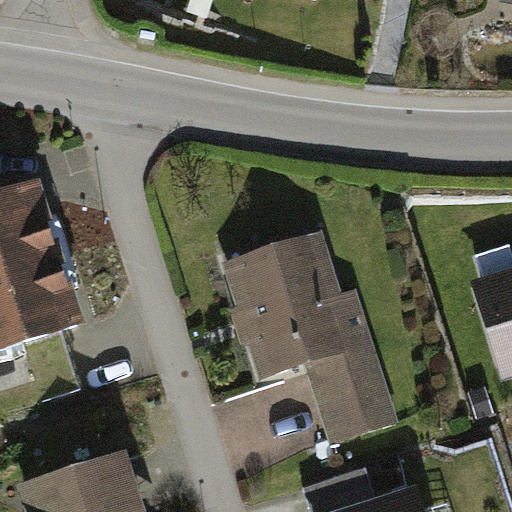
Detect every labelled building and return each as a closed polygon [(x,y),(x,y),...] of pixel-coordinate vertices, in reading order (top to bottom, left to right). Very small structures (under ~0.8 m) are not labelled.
[(39,181),(0,194),(0,371),(95,338),(39,181)] [(257,354),(280,453),(412,422),(364,220),(260,245),(284,347),(257,354)] [(511,281),(475,292),(503,389),(511,386),(511,281)] [(136,511),(118,459),(29,490),(36,511),(136,511)] [(302,497),(307,511),(424,511),(422,505),(401,511),(382,511),(371,474),(302,497)]
